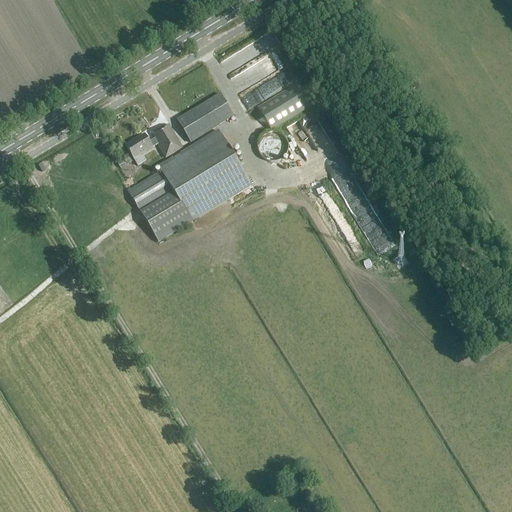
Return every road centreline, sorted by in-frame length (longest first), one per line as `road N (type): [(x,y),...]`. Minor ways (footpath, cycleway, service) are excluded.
road 1 (primary): [(0,151),(139,67)]
road 2 (unclassified): [(10,168),(148,84)]
